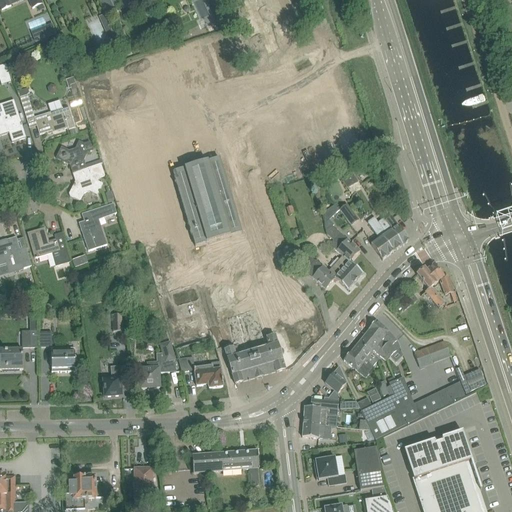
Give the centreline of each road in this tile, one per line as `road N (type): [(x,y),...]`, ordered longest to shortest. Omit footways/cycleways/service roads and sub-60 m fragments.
road 1 (tertiary): [(0,426),(227,419),(282,402)]
road 2 (secondary): [(457,238),(385,0)]
road 3 (tertiary): [(282,402),(405,260),(457,238)]
road 4 (secondary): [(511,396),(457,238)]
road 5 (unclassified): [(511,128),(469,0)]
